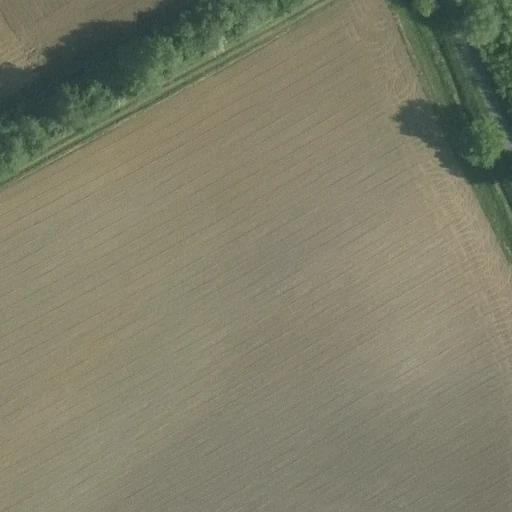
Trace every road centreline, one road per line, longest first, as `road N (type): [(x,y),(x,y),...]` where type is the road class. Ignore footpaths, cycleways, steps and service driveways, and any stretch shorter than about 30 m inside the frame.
road 1 (track): [(320,0),(0,175)]
road 2 (unclassified): [(450,0),(511,141)]
